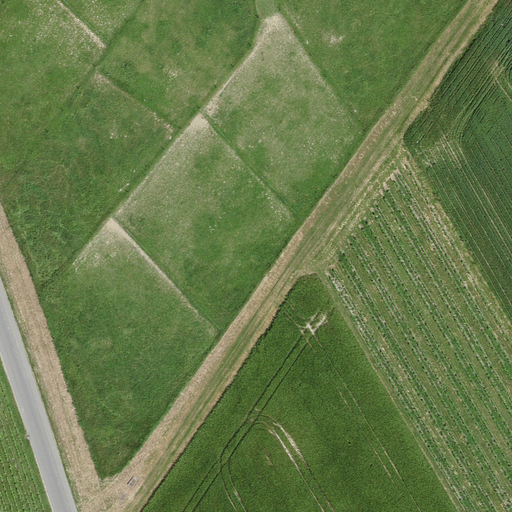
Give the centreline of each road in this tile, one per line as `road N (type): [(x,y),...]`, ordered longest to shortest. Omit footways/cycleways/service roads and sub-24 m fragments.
road 1 (track): [(124,511),(492,0)]
road 2 (unclassified): [(68,511),(0,305)]
